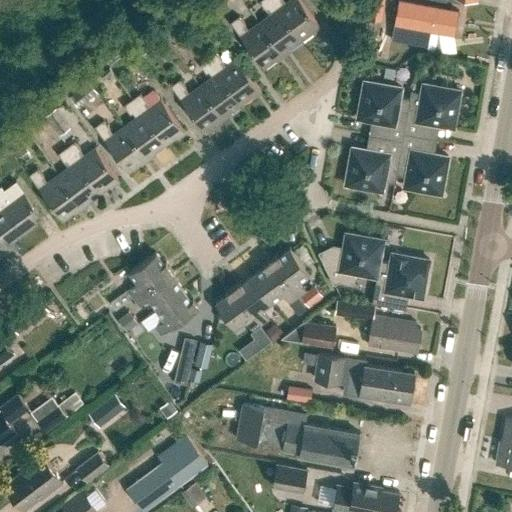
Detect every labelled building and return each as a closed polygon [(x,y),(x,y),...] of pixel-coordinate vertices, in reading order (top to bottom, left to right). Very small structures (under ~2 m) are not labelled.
[(301,40),(271,0),(260,0),(260,1),(270,15),(260,22),(283,54),(301,40)] [(284,0),(271,0),(301,40),(320,26),(300,0),(289,0),(286,3),(284,0)] [(455,35),(459,11),(399,0),(392,40),(427,46),(430,30),(455,35)] [(283,54),(260,22),(249,30),(239,16),(231,22),(264,67),(283,54)] [(216,52),(208,58),(241,104),(260,90),(237,58),(227,66),(216,52)] [(241,104),(208,58),(200,64),(210,78),(200,86),(223,117),(241,104)] [(384,77),(393,79),(395,69),(385,68),(384,77)] [(223,117),(200,86),(190,93),(180,79),(171,86),(204,131),(223,117)] [(402,141),(409,98),(400,97),(402,87),(364,80),(358,117),(381,122),(378,136),(402,141)] [(89,82),(69,97),(78,108),(97,93),(89,82)] [(411,91),(409,98),(404,133),(428,137),(430,123),(454,127),(461,90),(423,83),(422,92),(411,91)] [(140,93),(132,99),(165,144),(184,131),(161,99),(151,107),(140,93)] [(165,144),(132,99),(124,105),(134,119),(124,127),(147,158),(165,144)] [(57,108),(46,116),(60,135),(71,127),(57,108)] [(147,158),(124,127),(114,134),(104,120),(95,126),(128,172),(147,158)] [(448,156),(435,153),(425,152),(428,137),(404,133),(402,141),(397,175),(406,177),(404,186),(442,193),(448,156)] [(397,175),(402,141),(378,136),(375,151),(352,146),(345,184),(383,190),(384,181),(395,183),(397,175)] [(17,159),(27,151),(18,137),(7,145),(17,159)] [(75,141),(66,147),(100,193),(118,179),(95,147),(85,155),(75,141)] [(100,193),(66,147),(58,153),(68,167),(58,175),(81,206),(100,193)] [(81,206),(58,175),(48,182),(38,168),(29,175),(62,220),(81,206)] [(1,186),(0,186),(0,200),(24,233),(37,223),(32,217),(39,212),(16,181),(4,190),(1,186)] [(24,233),(0,200),(0,240),(6,236),(11,242),(24,233)] [(380,260),(383,239),(346,232),(344,247),(333,245),(318,252),(334,285),(341,281),(354,283),(356,272),(377,276),(380,260)] [(278,253),(270,259),(298,297),(306,291),(299,281),(309,273),(290,247),(279,255),(278,253)] [(134,297),(172,270),(166,262),(164,263),(156,252),(130,271),(138,282),(111,302),(117,310),(134,297)] [(422,296),(429,259),(392,252),(390,262),(380,260),(377,276),(372,303),(406,309),(409,294),(422,296)] [(306,308),(298,297),(270,259),(262,265),(264,267),(253,275),(272,301),(282,293),(298,314),(306,308)] [(157,308),(183,289),(176,279),(177,277),(172,270),(134,297),(140,306),(150,298),(157,308)] [(272,301),(253,275),(242,283),(241,281),(233,287),(261,324),(269,318),(262,308),(272,301)] [(310,307),(323,297),(314,285),(301,296),(310,307)] [(261,324),(233,287),(225,292),(227,294),(216,302),(235,328),(245,320),(253,330),(261,324)] [(161,335),(199,307),(193,299),(191,300),(183,289),(157,308),(165,319),(155,326),(161,335)] [(418,347),(421,328),(415,327),(416,322),(374,315),(375,306),(358,303),(355,316),(372,319),(368,344),(411,351),(412,346),(418,347)] [(33,322),(25,312),(11,323),(18,333),(33,322)] [(137,323),(129,313),(119,320),(127,330),(137,323)] [(336,325),(305,320),(281,338),(333,347),(336,325)] [(265,330),(273,341),(283,334),(276,323),(265,330)] [(262,348),(273,341),(265,330),(255,338),(262,348)] [(0,363),(14,354),(13,352),(1,335),(0,335),(0,363)] [(200,340),(194,364),(208,367),(213,343),(200,340)] [(409,402),(414,372),(365,364),(366,359),(319,352),(319,353),(305,351),(303,362),(317,365),(315,378),(345,383),(344,392),(409,402)] [(228,359),(235,370),(246,362),(238,352),(228,359)] [(180,356),(177,369),(189,371),(192,359),(180,356)] [(288,385),(286,398),(311,401),(313,388),(288,385)] [(10,422),(29,408),(18,393),(0,406),(0,442),(16,431),(10,422)] [(99,405),(110,419),(126,407),(115,393),(99,405)] [(31,411),(46,431),(67,416),(52,396),(31,411)] [(167,418),(178,410),(170,400),(159,407),(167,418)] [(354,464),(360,432),(306,422),(307,414),(243,402),(237,438),(282,446),(282,448),(299,451),(299,453),(354,464)] [(511,418),(506,417),(502,440),(511,442),(511,418)] [(187,434),(151,460),(148,456),(130,469),(138,480),(127,488),(143,511),(208,463),(187,434)] [(511,442),(502,440),(498,440),(494,462),(511,465),(511,442)] [(99,449),(76,466),(88,481),(110,464),(99,449)] [(4,483),(24,509),(49,490),(50,491),(63,481),(41,453),(29,463),(30,464),(4,483)] [(277,462),(273,486),(304,492),(309,468),(277,462)] [(395,511),(399,492),(381,489),(382,486),(354,481),(352,491),(337,488),(333,506),(349,509),(349,510),(358,511),(395,511)] [(201,491),(194,482),(181,492),(188,501),(201,491)] [(95,490),(86,497),(82,492),(63,507),(66,511),(95,511),(97,511),(96,510),(105,503),(95,490)] [(307,511),(308,505),(295,502),(292,511),(307,511)]
